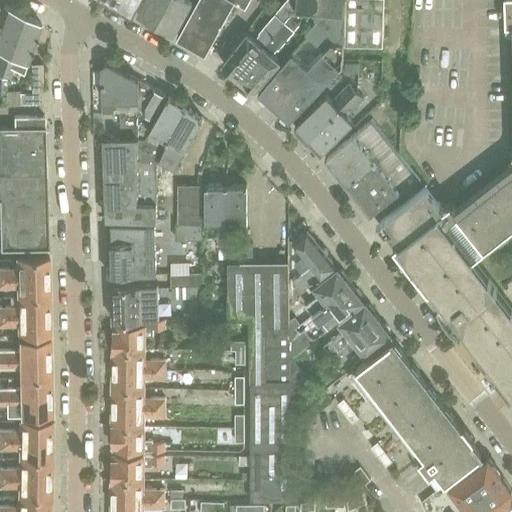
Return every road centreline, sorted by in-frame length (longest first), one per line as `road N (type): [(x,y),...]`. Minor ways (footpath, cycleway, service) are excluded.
road 1 (residential): [(511,442),(285,155),(195,81),(82,16)]
road 2 (residential): [(72,511),(68,58),(82,16)]
